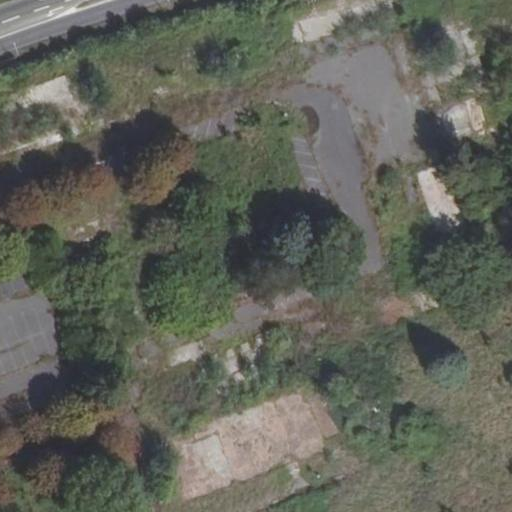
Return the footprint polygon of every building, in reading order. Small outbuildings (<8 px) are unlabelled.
[(275,0),(290,50),(406,17),(401,0),(275,0)] [(414,34),(450,150),(508,131),(474,16),(414,34)] [(235,42),(200,53),(209,81),(243,70),(235,42)] [(0,155),(120,113),(104,64),(0,100),(0,155)] [(448,160),(417,170),(439,242),(470,232),(448,160)] [(420,248),(398,176),(368,185),(390,257),(420,248)] [(101,214),(66,226),(75,251),(111,239),(101,214)] [(449,312),(440,285),(366,310),(374,336),(449,312)] [(166,440),(300,391),(291,366),(278,330),(144,378),(159,421),(166,440)] [(374,349),(346,355),(350,368),(381,361),(378,348),(374,349)] [(300,391),(166,440),(161,442),(184,503),(328,452),(305,389),(300,391)]
